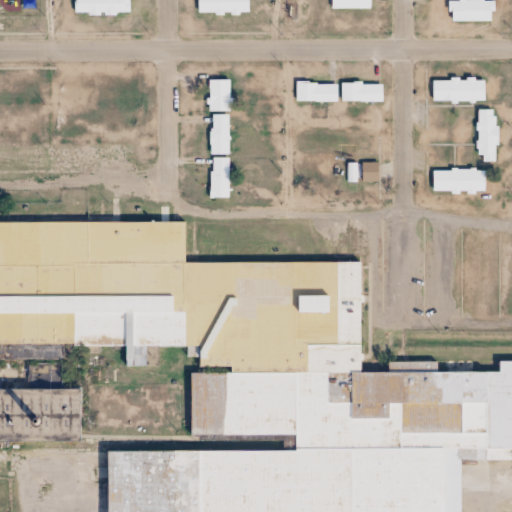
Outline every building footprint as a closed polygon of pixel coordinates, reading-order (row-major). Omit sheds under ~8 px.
[(17,0),(29,0),(29,16),(17,16),(17,0)] [(70,0),(124,0),(124,18),(111,18),(111,21),(99,21),(99,18),(95,18),(95,22),(83,22),(83,18),(69,18),(68,5),(70,5),(70,0)] [(191,0),(243,0),(243,18),(234,18),(234,22),(224,22),(225,18),(216,18),(216,22),(209,21),(209,18),(191,18),(191,0)] [(322,0),(369,0),(369,5),(364,5),(364,15),(324,15),(324,5),(322,5),(322,0)] [(443,7),(454,7),(454,3),(460,3),(460,6),(472,6),(472,3),(478,3),(478,7),(490,7),(490,17),(485,17),(485,27),(445,27),(445,17),(443,17),(443,7)] [(0,28),(21,29),(21,18),(0,17),(0,28)] [(426,86),(444,87),(444,83),(454,83),(454,86),(460,86),(461,83),(470,83),(470,87),(480,87),(479,107),(470,107),(470,109),(463,109),(463,107),(452,106),(452,111),(445,110),(445,108),(426,107),(426,86)] [(203,86),(223,86),(223,118),(203,118),(203,86)] [(290,86),(303,86),(303,89),(312,89),(312,90),(332,90),(332,108),(290,107),(290,86)] [(336,89),(349,89),(350,87),(356,87),(356,90),(377,90),(377,108),(336,107),(336,89)] [(472,115),(473,128),(470,128),(470,137),(472,137),(472,146),(469,146),(469,155),(472,155),(472,161),(478,161),(478,167),(490,167),(490,151),(493,151),(493,132),(490,132),(489,122),(487,122),(487,115),(472,115)] [(224,120),(223,161),(205,161),(205,120),(224,120)] [(207,164),(224,164),(224,205),(203,204),(203,177),(207,178),(207,164)] [(356,179),(356,168),(374,168),(373,179),(356,179)] [(342,169),(352,169),(352,188),(342,188),(342,169)] [(427,177),(445,177),(445,174),(452,174),(452,175),(464,175),(464,173),(471,174),(471,177),(480,177),(480,197),(470,197),(470,201),(460,201),(460,197),(454,197),(454,201),(445,200),(445,197),(427,197),(427,177)] [(0,225),(0,351),(183,352),(183,455),(104,455),(104,511),(458,511),(458,463),(511,463),(511,366),(493,366),(493,377),(434,377),(434,367),(382,367),(382,378),(356,378),(357,266),(185,266),(185,225),(0,225)] [(0,393),(78,393),(78,447),(0,447),(0,393)]
